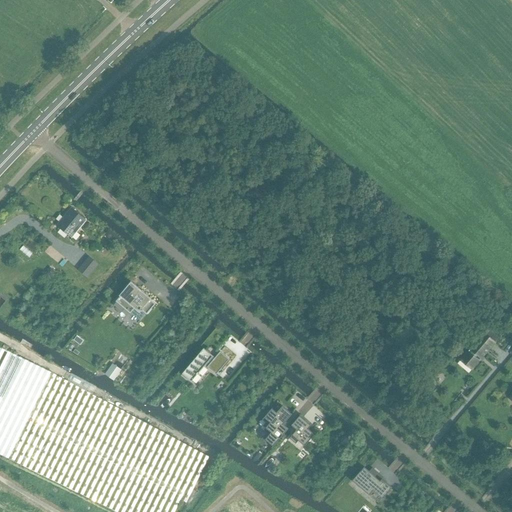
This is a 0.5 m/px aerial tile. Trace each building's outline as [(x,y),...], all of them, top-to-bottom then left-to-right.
[(71,209),(56,226),(71,238),(86,221),(71,209)] [(78,269),(87,277),(98,264),(89,256),(78,269)] [(143,291),(142,290),(141,291),(137,287),(136,288),(131,284),(120,297),(116,302),(130,314),(131,313),(134,309),(139,313),(141,311),(142,312),(142,311),(146,314),(147,315),(156,304),(151,300),(148,298),(144,296),(141,293),(142,292),(143,291)] [(496,343),(483,332),(461,358),(473,369),(496,343)] [(73,341),(80,345),(83,341),(77,336),(73,341)] [(0,455),(64,487),(115,511),(174,511),(181,499),(186,503),(189,505),(197,493),(193,490),(209,457),(108,404),(6,351),(5,351),(2,349),(0,347),(0,455)] [(204,348),(183,374),(192,382),(204,368),(215,377),(229,360),(219,352),(215,358),(204,348)] [(265,428),(271,433),(265,440),(273,446),(271,448),(272,448),(288,429),(283,425),(292,415),(282,406),(276,413),(272,409),(264,418),(270,423),(265,428)] [(296,444),(298,441),(305,446),(311,439),(309,438),(313,433),(308,429),(311,426),(299,416),(291,426),(296,430),(289,438),(296,444)] [(371,470),(369,472),(364,467),(354,479),(352,481),(369,496),(373,491),(383,499),(385,497),(392,488),(371,470)]
